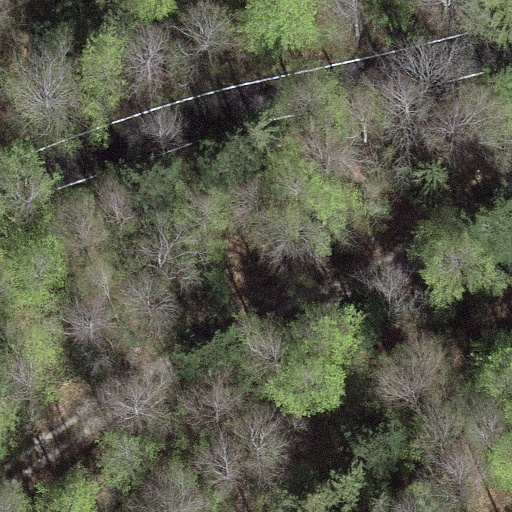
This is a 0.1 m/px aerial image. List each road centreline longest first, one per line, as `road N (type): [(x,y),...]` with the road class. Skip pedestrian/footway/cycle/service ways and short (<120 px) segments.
road 1 (track): [(511,200),(0,470)]
road 2 (tertiary): [(511,40),(159,128),(0,186)]
road 3 (track): [(262,511),(511,300)]
